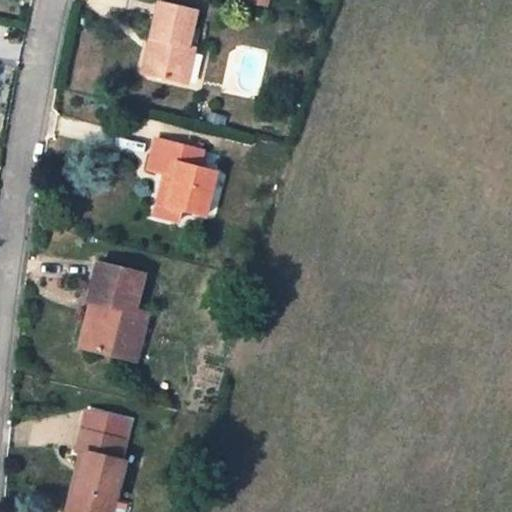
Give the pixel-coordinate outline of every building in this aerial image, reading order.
[(185,84),(193,49),(186,48),(190,30),(194,12),(159,3),(151,40),(157,42),(149,75),(185,84)] [(193,49),(198,31),(190,30),(186,48),(193,49)] [(151,40),(143,73),(149,75),(157,42),(151,40)] [(173,177),(166,206),(204,216),(215,174),(199,169),(204,152),(157,140),(149,171),(165,175),(173,177)] [(165,175),(157,204),(166,206),(173,177),(165,175)] [(140,341),(147,315),(134,311),(143,275),(99,264),(90,302),(92,302),(99,304),(88,349),(127,358),(133,339),(140,341)] [(92,302),(81,347),(88,349),(99,304),(92,302)] [(135,360),(140,341),(133,339),(127,358),(135,360)] [(86,455),(72,511),(105,511),(108,501),(114,502),(124,462),(118,461),(128,423),(87,412),(77,452),(82,454),(86,455)] [(82,454),(67,511),(71,511),(72,511),(86,455),(82,454)] [(111,511),(114,502),(108,501),(105,511),(111,511)]
